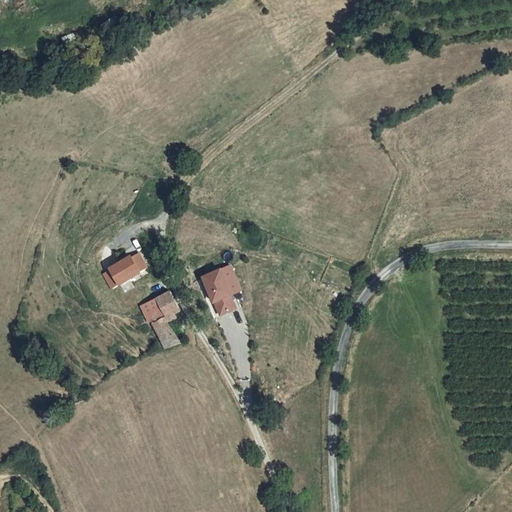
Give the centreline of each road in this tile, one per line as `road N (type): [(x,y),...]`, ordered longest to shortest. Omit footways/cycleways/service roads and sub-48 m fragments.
road 1 (track): [(406,0),(182,180),(164,218),(174,278),(245,406),(290,511)]
road 2 (unclassified): [(335,511),(333,396),(353,312),(409,255),(445,244),(511,244)]
